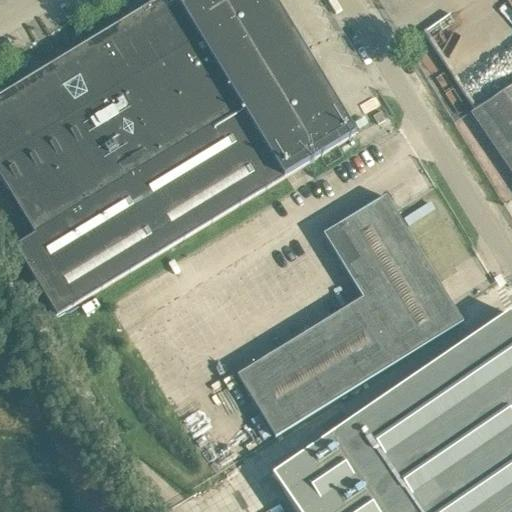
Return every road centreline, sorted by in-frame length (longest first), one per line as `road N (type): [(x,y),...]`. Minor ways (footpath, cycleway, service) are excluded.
road 1 (unclassified): [(511,274),(354,0)]
road 2 (unknown): [(425,123),(187,282)]
